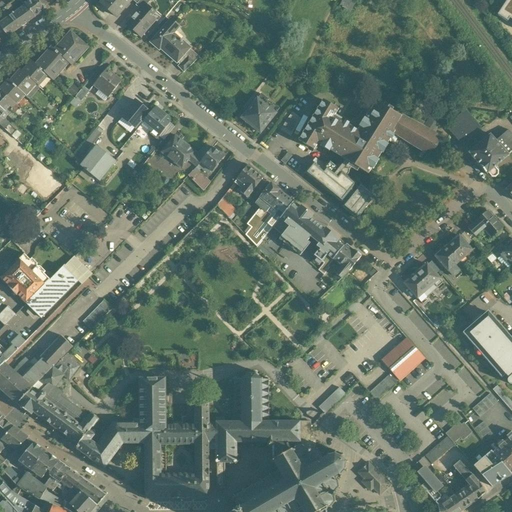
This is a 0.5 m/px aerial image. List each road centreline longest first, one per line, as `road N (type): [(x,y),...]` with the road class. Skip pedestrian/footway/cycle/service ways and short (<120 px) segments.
road 1 (residential): [(511,212),(486,191),(404,255),(377,255),(74,4)]
road 2 (residential): [(0,401),(129,501),(121,511)]
